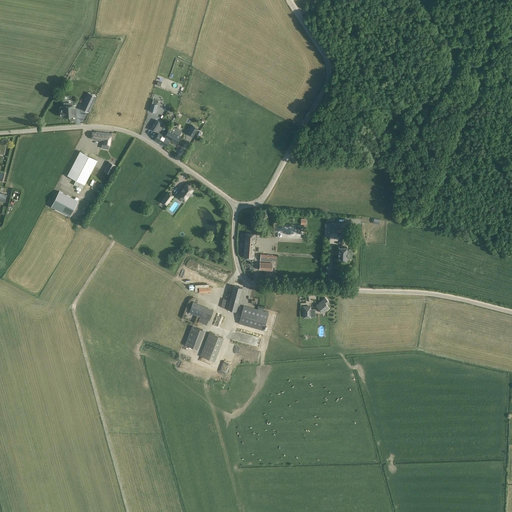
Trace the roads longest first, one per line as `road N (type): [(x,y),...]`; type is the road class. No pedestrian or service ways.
road 1 (unclassified): [(511,312),(428,294),(252,285),(239,269),(236,205)]
road 2 (unclassified): [(236,205),(265,200),(330,77),(332,59),(293,0)]
road 3 (unclassified): [(236,205),(124,127)]
road 4 (unclassified): [(0,133),(124,127)]
